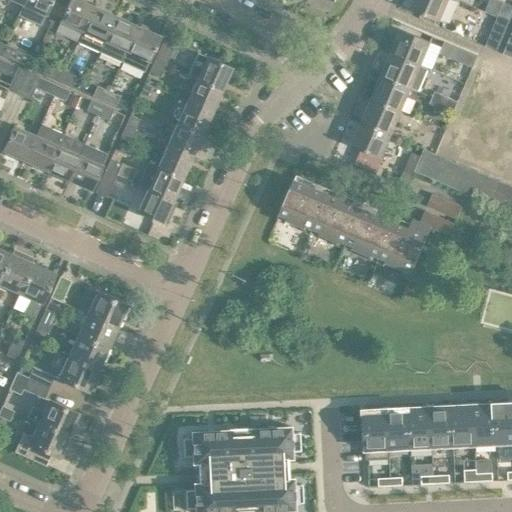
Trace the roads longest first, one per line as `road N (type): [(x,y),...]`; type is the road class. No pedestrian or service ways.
road 1 (residential): [(182,295),(268,110),(310,72)]
road 2 (residential): [(83,511),(182,295)]
road 3 (residential): [(182,295),(0,212)]
road 4 (residential): [(310,72),(256,21),(215,0)]
